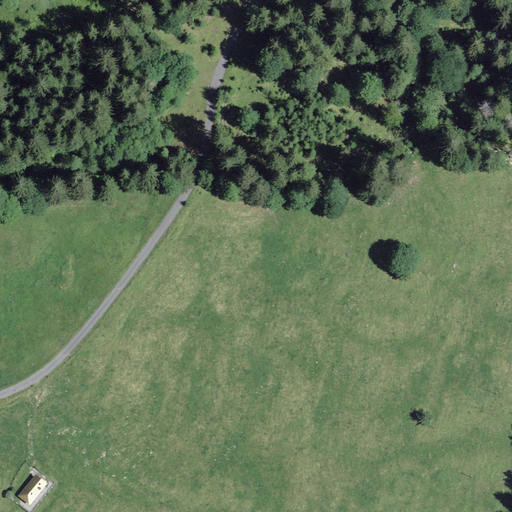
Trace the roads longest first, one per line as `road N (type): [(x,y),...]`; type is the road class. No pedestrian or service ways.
road 1 (track): [(170,214),(72,346),(40,376),(0,394)]
road 2 (track): [(256,0),(218,70),(198,161),(170,214)]
